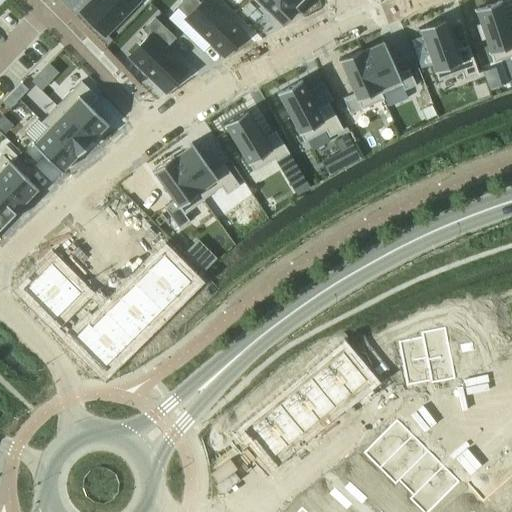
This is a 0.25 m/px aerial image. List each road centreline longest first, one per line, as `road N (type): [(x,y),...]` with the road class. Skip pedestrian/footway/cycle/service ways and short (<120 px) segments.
road 1 (secondary): [(222,367),(322,288),(428,231),(511,199)]
road 2 (residential): [(270,511),(381,409),(511,373)]
road 3 (residential): [(148,134),(370,18)]
road 4 (residential): [(0,274),(148,134)]
road 5 (residential): [(148,134),(28,0)]
road 6 (residential): [(83,433),(51,360),(0,307)]
road 7 (secondary): [(148,461),(222,367)]
road 8 (secondary): [(222,367),(126,438)]
